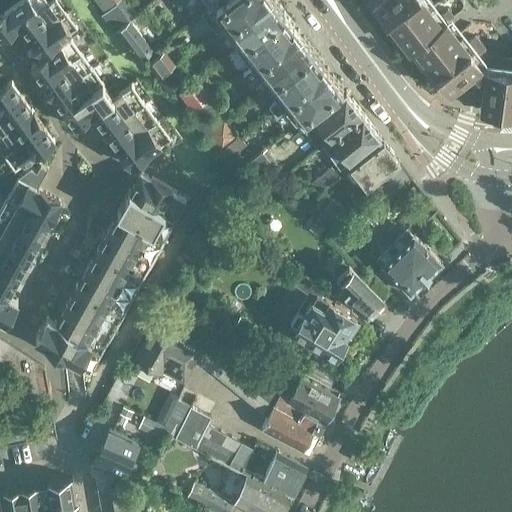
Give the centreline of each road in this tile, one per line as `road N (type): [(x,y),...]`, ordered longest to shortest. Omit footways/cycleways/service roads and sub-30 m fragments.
road 1 (residential): [(307,511),(396,349),(431,301),(494,246)]
road 2 (secondary): [(496,161),(463,151),(416,118),(325,0)]
road 3 (residential): [(82,465),(51,353),(20,334)]
road 4 (residential): [(20,334),(88,216)]
